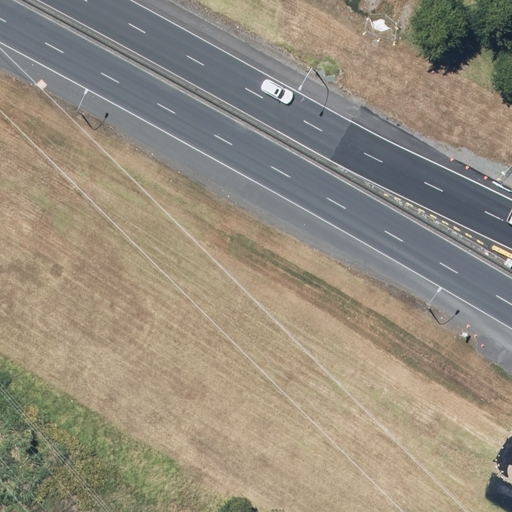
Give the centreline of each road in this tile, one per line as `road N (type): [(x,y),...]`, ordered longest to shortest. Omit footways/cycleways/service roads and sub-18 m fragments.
road 1 (primary): [(511,302),(0,16)]
road 2 (primary): [(84,0),(498,233)]
